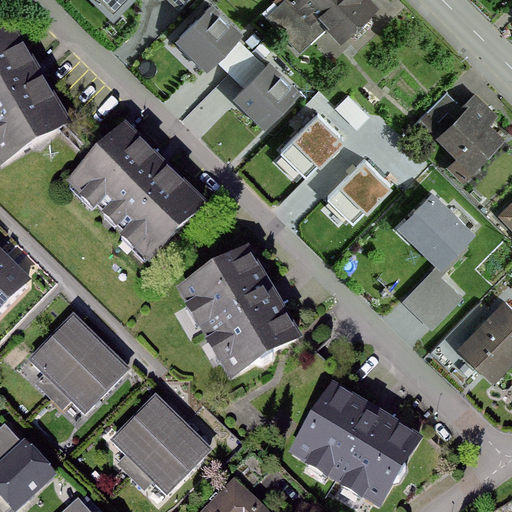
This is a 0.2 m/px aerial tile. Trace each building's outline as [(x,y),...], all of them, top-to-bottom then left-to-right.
[(126,0),(103,0),(115,11),(126,0)] [(245,29),(215,0),(211,0),(176,35),(207,66),(245,29)] [(300,33),(319,15),(340,37),(346,31),(350,35),(356,36),(369,24),(368,17),(365,13),(371,8),(363,0),(275,0),(272,3),(278,9),(270,17),(285,33),(293,25),(300,33)] [(28,68),(9,36),(0,40),(0,164),(63,128),(35,81),(38,80),(30,67),(28,68)] [(302,85),(271,54),(233,90),(264,122),(302,85)] [(455,103),(445,93),(413,125),(419,131),(430,121),(434,125),(455,103)] [(478,119),(486,110),(472,96),(458,110),(462,115),(440,137),(459,157),(449,166),(462,179),(472,169),(469,166),(497,138),(478,119)] [(73,184),(72,186),(84,199),(88,194),(139,245),(135,249),(147,261),(198,209),(160,172),(162,170),(151,159),(149,161),(122,134),(73,184)] [(399,220),(442,262),(476,227),(433,186),(399,220)] [(511,196),(494,214),(511,231),(511,196)] [(222,356),(221,361),(230,378),(252,365),(259,367),(269,360),(271,354),(293,341),(276,312),(270,310),(272,305),(265,293),(260,292),(261,287),(244,258),(222,270),(215,269),(205,275),(203,282),(181,294),(191,311),(196,312),(201,321),(200,326),(211,346),(217,347),(222,356)] [(0,314),(27,287),(4,265),(0,261),(0,314)] [(465,294),(435,264),(402,298),(432,327),(465,294)] [(511,311),(503,303),(459,349),(486,375),(511,348),(511,311)] [(125,374),(121,370),(76,326),(71,321),(29,365),(83,417),(125,374)] [(305,428),(307,434),(294,455),(310,466),(315,464),(324,470),(325,475),(345,487),(350,485),(358,491),(360,496),(376,506),(389,485),(396,483),(403,473),(401,466),(414,444),(385,427),(380,428),(379,422),(367,415),(362,417),(361,412),(332,394),(318,415),(312,417),(305,428)] [(153,402),(111,445),(164,498),(207,455),(203,450),(158,407),(153,402)] [(19,442),(0,459),(0,501),(9,511),(12,511),(51,477),(19,442)] [(249,493),(269,473),(249,454),(230,474),(249,493)] [(259,511),(232,486),(206,511),(259,511)]
